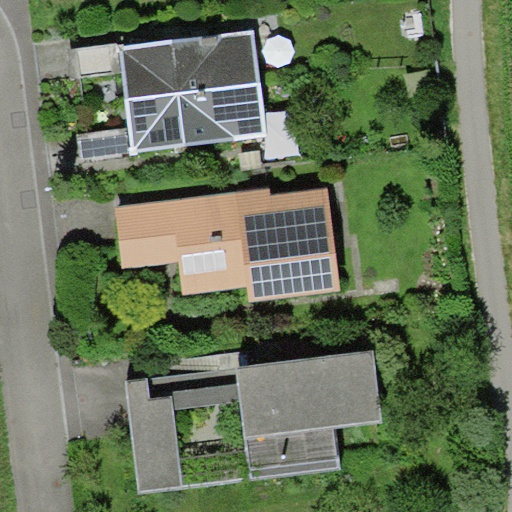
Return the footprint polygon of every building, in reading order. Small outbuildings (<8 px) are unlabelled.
[(254,31),(120,47),(133,152),(267,135),(254,31)] [(325,182),(116,207),(123,266),(181,259),(185,291),(249,283),(251,298),(338,288),(325,182)] [(373,351),(238,368),(246,437),(333,426),(382,419),(373,351)] [(146,380),(127,382),(141,490),(181,485),(170,398),(148,401),(146,380)] [(333,426),(246,437),(250,477),(338,466),(333,426)]
